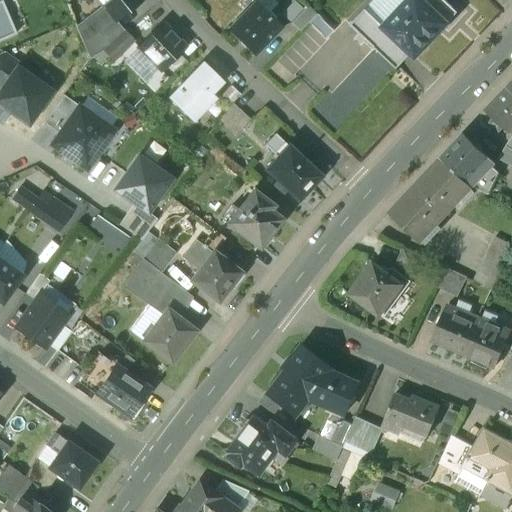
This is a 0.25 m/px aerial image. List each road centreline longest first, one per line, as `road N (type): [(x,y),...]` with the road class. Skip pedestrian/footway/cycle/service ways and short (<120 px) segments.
road 1 (residential): [(368,193),(166,0)]
road 2 (residential): [(511,411),(278,303)]
road 3 (tertiary): [(511,42),(368,193)]
road 4 (tertiary): [(278,303),(154,465)]
road 5 (residential): [(0,361),(154,465)]
road 6 (tertiary): [(368,193),(278,303)]
